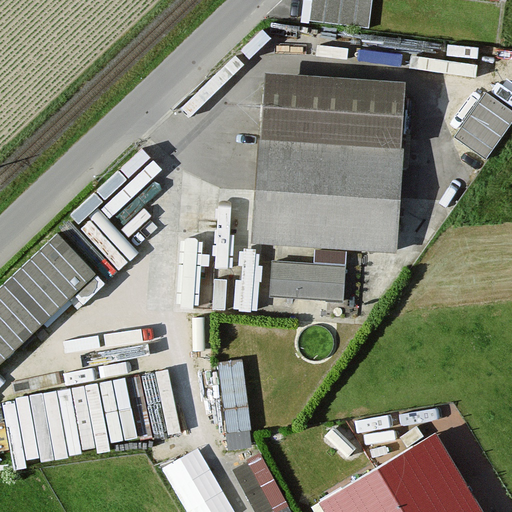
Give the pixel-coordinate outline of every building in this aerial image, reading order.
[(369,0),(307,0),(306,21),(367,28),(369,0)] [(404,73),(263,65),(258,129),(401,138),(404,73)] [(511,103),(487,85),(453,131),(486,155),(511,119),(511,103)] [(401,138),(258,129),(251,240),(314,244),(313,261),(271,258),(269,293),(341,298),(344,248),(394,252),(401,138)] [(48,224),(0,269),(0,358),(93,271),(48,224)] [(350,286),(344,308),(366,314),(372,292),(350,286)] [(231,445),(256,441),(245,357),(220,360),(231,445)] [(481,511),(431,426),(313,495),(323,511),(481,511)] [(263,448),(233,464),(257,511),(259,511),(289,497),(263,448)]
